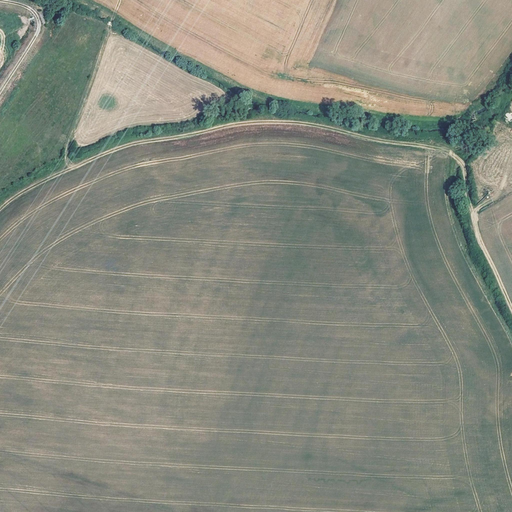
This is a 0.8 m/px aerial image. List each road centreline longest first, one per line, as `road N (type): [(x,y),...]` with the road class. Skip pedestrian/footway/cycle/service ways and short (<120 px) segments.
road 1 (track): [(511,309),(475,229),(465,167),(446,148),(247,118)]
road 2 (track): [(76,164),(67,149),(97,49),(34,100),(0,153)]
road 3 (track): [(0,207),(89,156),(247,118)]
road 4 (track): [(0,1),(28,7),(39,20),(0,93)]
